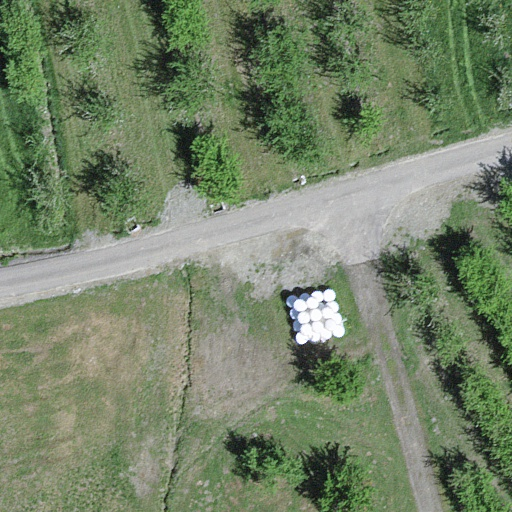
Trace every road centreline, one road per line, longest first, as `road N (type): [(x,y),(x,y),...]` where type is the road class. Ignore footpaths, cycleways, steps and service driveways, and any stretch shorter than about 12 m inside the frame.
road 1 (track): [(0,285),(511,158)]
road 2 (track): [(343,206),(431,511)]
